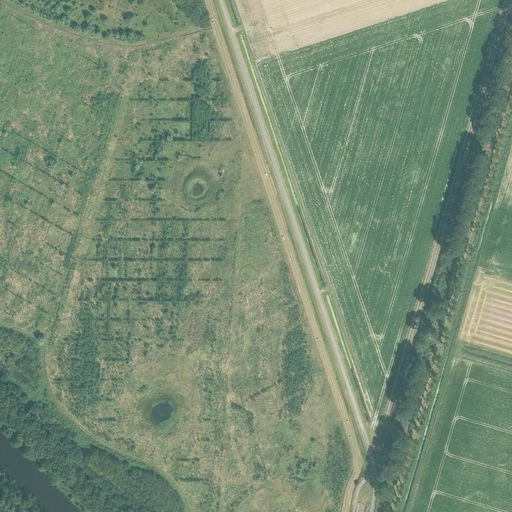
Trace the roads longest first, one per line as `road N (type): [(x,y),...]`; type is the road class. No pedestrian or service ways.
road 1 (unclassified): [(373,470),(220,0)]
road 2 (track): [(123,511),(0,380)]
road 3 (track): [(0,405),(98,511)]
